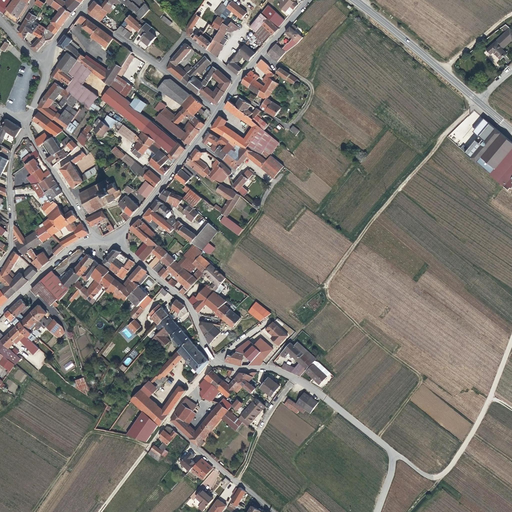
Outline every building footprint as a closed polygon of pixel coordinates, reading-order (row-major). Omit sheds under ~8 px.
[(0,0),(0,4),(8,10),(14,0),(0,0)] [(14,0),(8,10),(19,17),(29,3),(24,0),(14,0)] [(72,13),(76,7),(66,2),(62,0),(54,0),(55,1),(64,7),(72,13)] [(105,0),(106,0),(104,3),(101,6),(108,11),(109,13),(113,8),(111,7),(113,4),(107,0),(105,0)] [(224,23),(226,20),(220,17),(215,13),(208,9),(214,0),(204,0),(195,14),(199,17),(219,30),(224,23)] [(297,4),(292,0),(280,0),(279,1),(282,3),(279,6),(285,11),(290,6),(294,9),(297,4)] [(52,5),(60,11),(64,7),(55,1),(52,5)] [(101,6),(94,1),(89,8),(89,13),(99,21),(108,11),(101,6)] [(232,10),(242,18),(247,12),(232,1),(227,7),(232,10)] [(136,13),(140,9),(132,2),(131,2),(128,7),(136,13)] [(145,3),(140,9),(136,13),(140,17),(141,18),(150,9),(145,3)] [(218,9),(223,13),(227,7),(222,3),(218,9)] [(249,26),(256,32),(262,25),(268,19),(278,27),(285,20),(269,5),(249,26)] [(55,24),(60,29),(72,13),(64,7),(60,11),(52,22),(55,24)] [(227,16),(232,10),(227,7),(223,13),(225,14),(227,16)] [(19,17),(8,10),(5,14),(17,22),(19,17)] [(31,12),(27,18),(34,22),(35,21),(38,16),(31,12)] [(15,24),(17,22),(5,14),(4,16),(15,24)] [(195,14),(186,27),(192,29),(199,17),(195,14)] [(80,25),(83,26),(88,19),(86,17),(82,15),(81,16),(77,22),(81,23),(80,25)] [(128,22),(133,26),(137,20),(130,15),(126,20),(128,22)] [(164,16),(161,19),(169,25),(172,22),(164,16)] [(141,18),(140,17),(137,20),(133,26),(140,31),(147,23),(141,18)] [(30,31),(34,22),(27,18),(18,32),(24,39),(30,31)] [(83,27),(93,34),(98,27),(88,19),(83,26),(83,27)] [(262,25),(272,34),(273,35),(279,28),(278,27),(268,19),(262,25)] [(231,28),(229,31),(236,29),(238,27),(231,21),(230,23),(226,20),(224,23),(231,28)] [(41,25),(35,21),(34,22),(30,31),(35,34),(41,25)] [(152,27),(147,23),(140,31),(139,32),(144,36),(149,30),(152,27)] [(231,28),(224,23),(219,30),(216,36),(214,39),(219,42),(224,45),(228,39),(223,36),(227,31),(229,31),(231,28)] [(55,34),(60,29),(55,24),(51,28),(50,30),(55,34)] [(209,25),(207,24),(201,32),(203,34),(204,32),(209,25)] [(285,32),(292,38),(297,32),(295,30),(297,28),(293,24),(285,32)] [(35,34),(40,38),(43,40),(45,35),(46,28),(41,25),(35,34)] [(125,36),(129,31),(124,27),(121,25),(118,30),(125,36)] [(272,34),(262,25),(256,32),(254,34),(264,43),(272,34)] [(93,34),(92,35),(107,47),(113,38),(98,27),(93,34)] [(52,40),(55,34),(50,30),(46,28),(45,35),(43,40),(45,42),(47,40),(52,40)] [(156,37),(149,30),(144,36),(142,38),(146,41),(145,42),(149,46),(156,37)] [(211,38),(204,32),(203,34),(205,35),(204,36),(209,40),(211,38)] [(297,32),(292,38),(297,43),(303,37),(297,32)] [(72,41),(73,39),(65,34),(58,45),(65,49),(69,45),(72,41)] [(219,42),(214,39),(212,42),(209,40),(204,36),(205,35),(203,34),(200,38),(196,35),(194,39),(211,53),(219,42)] [(502,50),(511,42),(504,35),(495,42),(496,42),(502,50)] [(45,42),(43,40),(40,38),(32,47),(37,51),(45,42)] [(297,43),(292,38),(288,43),(292,47),(297,43)] [(1,49),(5,51),(9,44),(5,41),(1,49)] [(80,47),(72,41),(69,45),(77,51),(80,47)] [(224,45),(219,42),(211,53),(216,56),(224,45)] [(287,42),(282,49),(285,52),(292,47),(288,43),(287,42)] [(506,55),(502,50),(496,42),(487,50),(491,55),(494,52),(500,60),(506,55)] [(192,48),(185,43),(171,60),(177,65),(192,48)] [(282,49),(276,43),(267,53),(269,56),(277,61),(285,52),(282,49)] [(85,57),(77,51),(69,45),(65,49),(69,52),(93,71),(102,79),(107,72),(85,57)] [(242,54),(249,60),(255,53),(244,45),(239,51),(242,54)] [(124,46),(108,70),(107,72),(102,79),(110,85),(117,75),(131,54),(132,52),(124,46)] [(239,51),(232,60),(235,63),(242,54),(239,51)] [(69,52),(59,66),(75,78),(69,86),(66,90),(69,92),(72,94),(74,96),(83,84),(93,71),(69,52)] [(134,56),(131,54),(117,75),(121,77),(134,56)] [(87,55),(85,57),(107,72),(108,70),(87,55)] [(205,55),(192,68),(198,74),(211,62),(205,55)] [(262,59),(257,65),(260,68),(266,62),(262,59)] [(183,70),(177,65),(171,60),(167,68),(181,80),(187,73),(183,70)] [(237,74),(242,68),(235,63),(232,60),(227,65),(237,74)] [(270,67),(266,62),(260,68),(267,74),(269,73),(267,71),(270,67)] [(64,82),(69,86),(75,78),(59,66),(52,76),(63,84),(64,82)] [(214,66),(202,82),(204,84),(200,92),(214,103),(218,103),(231,82),(214,66)] [(280,67),(277,72),(292,84),(294,86),(299,80),(280,67)] [(192,68),(191,69),(187,73),(181,80),(187,85),(193,79),(191,78),(193,75),(195,74),(196,75),(196,76),(198,74),(192,68)] [(256,81),(259,77),(250,70),(242,82),(250,88),(256,81)] [(278,77),(271,70),(269,73),(267,74),(263,80),(266,83),(264,86),(272,91),(279,83),(275,81),(278,77)] [(133,86),(121,77),(117,75),(110,85),(121,92),(120,93),(125,97),(133,86)] [(61,86),(63,84),(52,76),(51,78),(56,82),(61,86)] [(202,82),(195,76),(193,79),(187,85),(198,95),(200,92),(204,84),(202,82)] [(164,79),(158,89),(182,104),(186,99),(190,94),(170,78),(164,79)] [(264,86),(256,81),(250,88),(266,99),(267,97),(268,98),(272,91),(264,86)] [(55,101),(60,93),(64,88),(61,86),(56,82),(47,95),(55,101)] [(98,96),(83,84),(74,96),(78,99),(89,108),(95,101),(98,96)] [(140,112),(131,105),(132,103),(111,86),(101,98),(143,131),(144,129),(146,128),(152,121),(140,112)] [(237,91),(248,98),(251,94),(239,86),(237,91)] [(60,93),(65,97),(69,92),(66,90),(64,88),(60,93)] [(191,93),(190,94),(186,99),(198,110),(200,108),(202,104),(191,93)] [(73,105),(78,99),(74,96),(72,94),(68,99),(67,101),(73,105)] [(52,104),(55,101),(47,95),(44,98),(52,104)] [(137,96),(132,103),(131,105),(140,112),(147,103),(137,96)] [(67,101),(68,99),(65,97),(59,104),(63,107),(67,101)] [(236,101),(233,104),(245,114),(247,112),(249,110),(248,109),(251,104),(241,97),(238,102),(236,101)] [(261,107),(266,110),(272,101),(268,98),(267,97),(266,99),(261,107)] [(58,111),(52,104),(44,98),(39,108),(54,119),(58,112),(58,111)] [(194,115),(198,110),(186,99),(182,104),(185,107),(181,111),(186,115),(190,119),(194,115)] [(98,105),(95,101),(89,108),(93,112),(98,105)] [(155,108),(161,113),(165,108),(166,108),(167,106),(160,101),(155,108)] [(225,107),(253,126),(256,122),(253,120),(249,117),(245,114),(233,104),(229,101),(225,107)] [(275,116),(281,106),(272,101),(266,110),(275,116)] [(68,107),(62,116),(71,122),(77,112),(72,109),(69,107),(68,107)] [(165,108),(161,113),(172,121),(176,116),(166,108),(165,108)] [(250,115),(249,117),(253,120),(257,115),(261,111),(257,108),(252,113),(250,115)] [(177,124),(186,115),(181,111),(180,110),(176,116),(172,121),(177,125),(177,124)] [(46,129),(52,121),(39,112),(33,119),(46,129)] [(62,116),(58,112),(54,119),(67,128),(71,122),(62,116)] [(156,117),(167,126),(172,121),(161,113),(156,117)] [(511,141),(502,133),(496,128),(483,116),(471,113),(448,135),(471,157),(477,162),(491,174),(508,189),(511,184),(511,141)] [(112,128),(114,124),(116,120),(108,115),(104,122),(110,127),(111,128),(112,128)] [(204,124),(194,115),(190,119),(189,121),(199,130),(204,124)] [(268,124),(257,115),(253,120),(256,122),(264,130),(268,124)] [(211,128),(223,135),(228,128),(224,125),(226,121),(219,116),(211,128)] [(17,137),(22,128),(7,119),(1,128),(2,128),(5,130),(13,135),(17,137)] [(114,124),(121,128),(124,124),(116,120),(114,124)] [(52,121),(46,129),(49,131),(55,136),(56,136),(63,130),(52,121)] [(103,137),(105,133),(110,127),(104,122),(103,121),(95,130),(103,137)] [(152,121),(146,128),(148,130),(147,131),(144,129),(143,131),(154,140),(161,146),(169,153),(178,142),(153,122),(152,121)] [(167,126),(177,134),(181,127),(177,124),(177,125),(172,121),(167,126)] [(197,133),(199,130),(189,121),(186,125),(197,133)] [(74,124),(71,122),(67,128),(73,133),(77,126),(74,124)] [(253,126),(244,139),(249,142),(246,147),(259,154),(264,148),(272,137),(264,130),(256,122),(253,126)] [(88,124),(84,130),(88,133),(93,127),(88,124)] [(132,141),(134,138),(136,133),(134,131),(124,124),(121,128),(119,131),(132,141)] [(189,144),(197,133),(186,125),(183,129),(181,127),(177,134),(189,144)] [(293,125),(290,129),(296,134),(299,130),(293,125)] [(237,144),(246,147),(249,142),(244,139),(228,128),(223,135),(237,144)] [(84,130),(82,132),(90,139),(92,136),(88,133),(84,130)] [(53,137),(55,136),(49,131),(38,139),(36,140),(39,146),(45,142),(53,137)] [(143,131),(139,137),(150,146),(152,144),(154,140),(143,131)] [(90,139),(82,132),(78,139),(85,146),(90,139)] [(206,144),(209,140),(213,135),(209,132),(204,138),(203,142),(206,144)] [(10,141),(5,138),(0,134),(0,144),(4,147),(9,150),(11,152),(14,144),(10,141)] [(209,140),(215,144),(216,144),(219,140),(220,139),(213,135),(209,140)] [(220,139),(219,140),(223,143),(220,146),(230,153),(237,144),(223,135),(220,139)] [(62,142),(66,146),(68,144),(73,140),(69,136),(62,142)] [(57,142),(53,137),(45,142),(54,155),(54,154),(62,150),(59,145),(57,142)] [(146,151),(150,146),(139,137),(137,141),(139,142),(135,146),(143,154),(146,151)] [(272,137),(264,148),(272,155),(280,143),(272,137)] [(74,140),(73,140),(68,144),(74,150),(78,146),(73,141),(74,140)] [(159,149),(161,146),(154,140),(152,144),(159,149)] [(215,152),(220,146),(223,143),(219,140),(216,144),(215,144),(211,148),(215,152)] [(185,149),(178,142),(169,153),(177,159),(185,149)] [(160,162),(166,156),(159,149),(152,144),(150,146),(146,151),(152,155),(160,162)] [(246,147),(237,144),(230,153),(242,162),(239,155),(246,147)] [(84,151),(78,146),(74,150),(70,153),(69,154),(68,155),(59,161),(62,167),(73,160),(84,151)] [(141,157),(143,154),(135,146),(131,150),(140,158),(141,157)] [(230,153),(220,146),(215,152),(225,159),(230,153)] [(122,160),(122,159),(125,154),(116,147),(112,151),(122,160)] [(254,160),(259,154),(246,147),(239,155),(242,162),(247,156),(254,160)] [(192,154),(198,159),(202,153),(196,148),(192,154)] [(31,153),(35,158),(36,159),(40,156),(39,154),(36,149),(31,153)] [(56,157),(59,161),(68,155),(67,153),(63,149),(62,150),(54,154),(56,157)] [(86,154),(84,151),(73,160),(75,163),(86,154)] [(26,165),(35,158),(31,153),(23,160),(26,165)] [(138,172),(139,173),(143,168),(126,153),(125,154),(122,159),(130,165),(136,174),(138,172)] [(177,159),(169,153),(166,156),(169,158),(174,163),(177,159)] [(236,169),(242,162),(230,153),(225,159),(236,169)] [(50,162),(56,157),(54,154),(54,155),(50,156),(47,159),(50,162)] [(207,165),(198,159),(192,154),(187,160),(187,163),(199,173),(207,165)] [(268,160),(259,154),(254,160),(262,168),(268,160)] [(0,174),(1,175),(9,160),(0,155),(0,174)] [(169,158),(166,156),(160,162),(152,155),(149,158),(152,160),(150,162),(164,175),(169,169),(167,167),(165,169),(162,166),(167,161),(169,158)] [(284,165),(272,155),(268,160),(262,168),(274,177),(284,165)] [(39,163),(36,159),(35,158),(26,165),(30,170),(38,164),(39,163)] [(62,167),(61,168),(75,188),(85,181),(82,175),(75,165),(76,164),(75,163),(73,160),(62,167)] [(212,167),(214,168),(220,173),(220,174),(224,178),(228,175),(218,165),(215,162),(211,166),(212,167)] [(221,162),(218,165),(228,175),(231,173),(231,172),(231,171),(228,167),(221,162)] [(44,174),(38,164),(30,170),(33,174),(39,183),(47,178),(44,174)] [(99,164),(95,166),(96,168),(93,170),(95,174),(102,170),(99,164)] [(209,169),(207,165),(199,173),(204,177),(206,176),(207,173),(210,170),(209,169)] [(149,170),(145,166),(143,168),(139,173),(143,177),(149,170)] [(183,167),(175,176),(185,184),(187,182),(189,180),(193,175),(183,167)] [(214,168),(212,171),(223,180),(224,178),(220,174),(220,173),(214,168)] [(92,169),(82,175),(85,181),(95,174),(93,170),(92,169)] [(248,169),(243,174),(249,179),(253,173),(248,169)] [(161,180),(149,170),(143,177),(155,187),(161,180)] [(212,171),(210,170),(207,173),(214,179),(221,183),(223,180),(212,171)] [(243,174),(243,173),(233,184),(238,190),(243,185),(249,179),(243,174)] [(28,178),(33,184),(39,183),(33,174),(28,178)] [(39,183),(46,192),(58,184),(56,182),(55,182),(53,179),(54,178),(52,175),(47,178),(39,183)] [(98,184),(80,193),(83,199),(82,200),(83,200),(84,200),(87,206),(86,207),(87,208),(88,207),(91,213),(109,204),(109,205),(110,204),(110,203),(115,200),(116,201),(117,200),(116,199),(122,194),(122,192),(121,189),(120,189),(119,189),(115,184),(116,183),(115,182),(114,182),(114,183),(112,184),(112,183),(111,183),(110,182),(111,181),(111,180),(110,181),(108,179),(109,178),(108,178),(108,179),(105,180),(104,180),(104,181),(99,183),(98,184)] [(155,187),(147,180),(139,191),(147,197),(155,187)] [(45,204),(50,200),(46,192),(39,183),(33,184),(45,204)] [(58,184),(46,192),(50,200),(52,202),(56,200),(54,198),(63,192),(58,184)] [(128,184),(125,190),(129,193),(133,189),(128,184)] [(217,190),(229,199),(235,190),(225,187),(221,184),(217,190)] [(248,190),(243,185),(238,190),(244,195),(248,190)] [(167,201),(172,192),(165,189),(160,196),(161,197),(167,201)] [(188,193),(184,198),(183,199),(190,203),(194,207),(202,198),(191,189),(188,193)] [(229,199),(224,207),(230,211),(241,195),(235,190),(229,199)] [(183,199),(184,198),(172,192),(167,201),(175,205),(178,206),(183,199)] [(23,194),(14,198),(17,203),(25,199),(23,194)] [(127,195),(119,204),(126,209),(121,214),(127,221),(140,207),(127,195)] [(157,199),(151,207),(156,212),(159,209),(164,204),(164,203),(157,199)] [(50,200),(45,204),(43,207),(48,214),(59,205),(56,200),(52,202),(50,200)] [(195,208),(194,207),(190,203),(183,211),(188,215),(187,216),(193,221),(199,213),(195,209),(195,208)] [(171,210),(164,204),(159,209),(167,216),(171,210)] [(48,214),(50,217),(60,230),(66,226),(71,223),(65,215),(62,209),(59,205),(48,214)] [(151,207),(144,215),(150,222),(153,218),(158,213),(156,212),(151,207)] [(230,211),(224,207),(223,209),(222,212),(225,214),(227,216),(230,211)] [(69,212),(65,215),(71,223),(73,221),(78,218),(72,210),(71,211),(69,212)] [(103,210),(86,218),(92,226),(108,218),(103,210)] [(167,221),(158,213),(153,218),(171,232),(175,228),(173,226),(167,221)] [(176,222),(173,214),(169,218),(167,221),(173,226),(176,222)] [(244,228),(227,216),(225,214),(221,221),(239,235),(244,228)] [(50,217),(44,223),(46,225),(52,235),(53,234),(60,230),(50,217)] [(139,218),(135,223),(142,229),(146,224),(139,218)] [(179,220),(176,222),(173,226),(175,228),(179,232),(185,226),(185,225),(179,220)] [(75,230),(77,233),(80,238),(89,233),(82,222),(80,224),(74,228),(75,230)] [(209,222),(198,235),(193,242),(203,249),(209,242),(219,231),(209,222)] [(130,228),(146,242),(152,247),(157,242),(153,238),(149,235),(142,229),(135,223),(130,228)] [(21,243),(27,244),(24,240),(26,239),(25,238),(18,227),(15,224),(14,233),(19,240),(21,243)] [(152,231),(146,224),(142,229),(149,235),(152,231)] [(46,225),(42,228),(37,231),(43,241),(52,235),(46,225)] [(198,235),(185,226),(179,232),(193,242),(198,235)] [(43,241),(37,231),(26,238),(32,247),(38,243),(39,244),(43,241)] [(77,233),(71,237),(74,242),(80,238),(77,233)] [(52,235),(60,243),(63,241),(60,238),(59,240),(53,234),(52,235)] [(60,243),(61,243),(65,247),(74,242),(71,237),(63,241),(60,243)] [(26,238),(25,238),(26,239),(24,240),(27,244),(30,250),(33,248),(32,247),(26,238)] [(0,240),(0,246),(7,251),(8,246),(0,240)] [(21,243),(19,240),(15,243),(24,254),(30,250),(27,244),(21,243)] [(155,249),(152,247),(146,242),(136,253),(145,261),(153,251),(155,249)] [(216,247),(209,242),(203,249),(210,254),(216,247)] [(65,247),(61,243),(52,250),(56,255),(65,247)] [(153,251),(158,255),(161,258),(168,251),(159,244),(155,249),(153,251)] [(185,255),(190,260),(193,263),(201,254),(203,252),(194,244),(185,255)] [(38,256),(33,248),(30,250),(37,259),(39,257),(38,256)] [(106,258),(112,264),(116,258),(121,252),(122,251),(114,249),(106,258)] [(12,255),(10,258),(17,262),(20,255),(15,251),(12,255)] [(38,256),(39,257),(45,265),(50,260),(43,251),(38,256)] [(161,258),(159,261),(161,264),(164,261),(170,254),(168,251),(161,258)] [(88,253),(75,269),(81,276),(82,275),(96,260),(88,253)] [(172,256),(170,254),(164,261),(170,266),(175,260),(172,256)] [(200,268),(204,272),(211,264),(210,262),(209,262),(201,254),(193,263),(196,265),(200,268)] [(149,264),(153,268),(159,261),(161,258),(158,255),(149,264)] [(185,255),(179,262),(184,267),(190,260),(185,255)] [(40,269),(45,265),(39,257),(37,259),(32,262),(40,269)] [(17,262),(10,258),(1,273),(6,278),(11,271),(17,262)] [(112,264),(106,258),(104,261),(110,267),(112,264)] [(119,275),(125,267),(126,266),(116,258),(112,264),(110,267),(119,275)] [(126,266),(125,267),(128,270),(134,262),(131,259),(126,266)] [(100,264),(96,260),(82,275),(88,280),(92,275),(100,264)] [(171,273),(185,285),(189,289),(198,280),(197,279),(193,276),(190,272),(184,267),(179,262),(175,260),(170,266),(167,269),(171,273)] [(184,267),(190,272),(196,265),(193,263),(190,260),(184,267)] [(157,271),(163,265),(161,264),(159,261),(153,268),(157,271)] [(110,271),(100,264),(92,275),(96,279),(88,290),(84,286),(80,283),(80,281),(78,279),(73,286),(76,289),(74,291),(68,299),(71,302),(74,298),(78,293),(81,295),(86,299),(90,295),(93,298),(103,286),(106,288),(116,278),(109,272),(110,271)] [(204,272),(215,282),(222,273),(211,264),(204,272)] [(130,277),(133,280),(139,286),(140,284),(149,275),(146,272),(147,271),(140,265),(130,277)] [(32,266),(23,274),(29,280),(37,272),(37,271),(32,266)] [(123,278),(128,270),(125,267),(119,275),(123,278)] [(165,279),(171,273),(167,269),(165,267),(159,273),(165,279)] [(73,268),(62,280),(71,289),(73,286),(78,279),(81,276),(75,269),(73,268)] [(197,279),(204,272),(200,268),(193,276),(197,279)] [(71,289),(62,280),(52,270),(42,281),(59,298),(60,299),(71,289)] [(29,280),(23,274),(21,272),(16,277),(11,271),(6,278),(10,282),(18,290),(29,280)] [(0,274),(0,278),(3,282),(7,285),(10,282),(6,278),(1,273),(0,274)] [(211,286),(215,290),(221,283),(226,277),(222,273),(215,282),(211,286)] [(130,277),(124,284),(127,287),(133,280),(130,277)] [(150,287),(155,282),(151,277),(146,282),(150,287)] [(174,286),(177,282),(172,277),(168,281),(174,286)] [(106,288),(101,295),(106,298),(110,292),(116,297),(117,296),(120,299),(122,296),(126,299),(129,296),(139,286),(133,280),(127,287),(124,284),(116,278),(106,288)] [(42,281),(32,289),(37,295),(40,293),(53,307),(55,305),(53,304),(56,301),(59,298),(42,281)] [(7,285),(2,290),(9,298),(18,290),(10,282),(7,285)] [(215,290),(213,293),(214,294),(217,296),(219,294),(225,286),(221,283),(215,290)] [(150,293),(140,284),(139,286),(148,295),(150,293)] [(184,294),(189,289),(185,285),(180,291),(184,294)] [(148,295),(139,286),(129,296),(138,305),(148,295)] [(199,312),(207,303),(214,294),(213,293),(206,286),(198,295),(197,297),(194,295),(189,300),(199,312)] [(165,295),(168,291),(163,287),(160,291),(165,295)] [(0,289),(0,301),(2,304),(9,298),(2,290),(0,289)] [(207,303),(217,311),(224,304),(227,301),(219,294),(217,296),(214,294),(207,303)] [(106,298),(101,295),(96,301),(103,307),(109,300),(106,298)] [(153,299),(148,295),(138,305),(143,309),(153,299)] [(21,299),(9,310),(17,318),(29,307),(21,299)] [(185,305),(177,299),(172,307),(177,310),(179,313),(186,306),(185,305)] [(227,301),(224,304),(233,311),(237,307),(233,303),(232,304),(227,301)] [(271,313),(256,301),(249,311),(261,320),(271,313)] [(48,313),(46,311),(40,304),(32,312),(39,319),(40,320),(44,316),(48,313)] [(153,318),(164,308),(160,304),(149,314),(153,318)] [(216,312),(234,326),(241,317),(233,311),(224,304),(217,311),(216,312)] [(135,319),(143,309),(138,305),(130,314),(135,319)] [(167,305),(164,308),(169,313),(170,312),(172,311),(167,305)] [(188,311),(186,306),(179,313),(177,315),(180,318),(188,311)] [(169,313),(164,308),(153,318),(159,323),(159,324),(170,314),(169,313)] [(13,322),(17,318),(9,310),(5,314),(13,322)] [(32,312),(22,322),(29,329),(39,319),(32,312)] [(166,326),(174,319),(170,314),(159,324),(159,323),(156,325),(161,330),(166,326)] [(47,326),(54,320),(51,317),(48,320),(44,316),(40,320),(47,326)] [(55,319),(54,320),(47,326),(60,338),(65,332),(63,326),(55,319)] [(142,326),(135,319),(129,325),(135,332),(142,326)] [(170,332),(172,335),(181,327),(174,319),(166,326),(166,327),(170,332)] [(17,326),(26,334),(28,336),(32,333),(29,329),(22,322),(22,321),(17,326)] [(200,325),(205,335),(214,323),(201,321),(200,325)] [(279,344),(287,335),(273,322),(267,329),(271,333),(269,335),(279,344)] [(220,331),(214,323),(205,335),(209,344),(220,331)] [(17,343),(21,340),(26,334),(17,326),(9,334),(16,341),(17,343)] [(168,335),(170,332),(166,327),(166,326),(161,330),(167,336),(168,335)] [(181,327),(172,335),(182,346),(190,338),(181,327)] [(155,337),(162,343),(165,346),(171,340),(168,337),(169,336),(168,335),(167,336),(161,330),(155,337)] [(10,347),(16,341),(9,334),(6,337),(2,340),(10,347)] [(26,334),(21,340),(30,349),(35,343),(28,336),(26,334)] [(173,341),(180,349),(182,346),(172,335),(170,336),(173,340),(173,341)] [(0,337),(0,349),(5,354),(16,364),(21,358),(17,354),(13,350),(10,347),(2,340),(0,337)] [(197,346),(190,338),(182,346),(180,349),(179,350),(184,356),(185,357),(197,346)] [(261,338),(255,345),(263,352),(258,357),(262,361),(273,348),(261,338)] [(236,349),(237,350),(245,354),(255,345),(249,339),(236,349)] [(285,357),(290,352),(300,361),(295,367),(291,366),(284,362),(282,368),(298,374),(300,376),(306,370),(313,362),(316,358),(298,341),(294,345),(291,342),(281,353),(285,357)] [(255,345),(245,354),(253,362),(258,357),(263,352),(255,345)] [(201,351),(197,346),(185,357),(189,362),(201,351)] [(165,376),(184,356),(179,350),(159,370),(164,375),(165,376)] [(225,361),(242,365),(245,354),(237,350),(232,355),(229,353),(225,361)] [(201,351),(189,362),(198,371),(200,373),(209,362),(209,360),(201,351)] [(5,354),(0,360),(0,362),(11,370),(16,364),(5,354)] [(262,361),(258,357),(253,362),(250,365),(259,365),(263,361),(262,361)] [(67,371),(74,365),(71,360),(63,366),(67,371)] [(327,376),(313,362),(306,370),(320,384),(327,376)] [(161,379),(164,375),(159,370),(150,380),(153,383),(158,376),(161,379)] [(228,397),(235,389),(238,386),(241,383),(235,378),(229,384),(212,370),(206,377),(221,391),(228,397)] [(254,376),(248,373),(240,372),(235,378),(241,383),(243,385),(245,387),(249,382),(252,379),(254,376)] [(213,400),(221,391),(206,377),(199,385),(203,388),(200,392),(203,397),(204,397),(213,400)] [(262,387),(272,395),(280,385),(270,377),(262,387)] [(86,393),(90,389),(85,378),(76,380),(79,390),(86,393)] [(150,380),(142,389),(149,397),(158,388),(153,383),(150,380)] [(256,388),(253,385),(249,382),(245,387),(251,393),(256,388)] [(180,385),(163,409),(169,414),(186,390),(180,385)] [(132,399),(144,410),(159,424),(160,425),(169,414),(163,409),(149,397),(142,389),(132,399)] [(305,409),(310,413),(318,402),(304,392),(296,403),(305,409)] [(186,397),(183,402),(193,409),(194,410),(197,404),(186,397)] [(257,397),(242,413),(252,422),(258,415),(256,414),(262,407),(263,409),(266,405),(257,397)] [(224,398),(220,402),(229,409),(232,405),(224,398)] [(303,413),(305,409),(296,403),(289,398),(285,404),(297,412),(299,410),(303,413)] [(176,412),(185,420),(193,409),(183,402),(176,412)] [(218,406),(197,431),(190,438),(199,445),(203,440),(222,417),(229,409),(220,402),(218,406)] [(197,413),(194,410),(193,409),(185,420),(189,423),(197,413)] [(239,417),(229,409),(222,417),(236,428),(243,421),(239,417)] [(147,440),(159,424),(144,410),(127,434),(147,440)] [(189,423),(185,420),(176,412),(171,420),(187,435),(193,428),(189,423)] [(242,413),(239,417),(243,421),(248,426),(252,422),(242,413)] [(165,429),(170,434),(174,429),(171,427),(167,426),(165,429)] [(197,431),(193,428),(187,435),(190,438),(197,431)] [(170,434),(165,429),(160,438),(164,442),(168,445),(174,437),(170,434)] [(165,448),(168,445),(164,442),(159,447),(155,444),(152,448),(153,449),(161,455),(166,449),(166,448),(165,448)] [(161,458),(162,456),(161,455),(153,449),(151,451),(161,458)] [(190,470),(192,468),(197,463),(192,458),(195,455),(191,451),(181,462),(190,470)] [(197,463),(192,468),(200,476),(204,472),(203,471),(205,469),(206,469),(210,465),(202,457),(197,463)] [(213,468),(210,465),(206,469),(205,469),(203,471),(204,472),(200,476),(203,479),(213,468)] [(222,485),(226,488),(231,481),(226,477),(222,482),(223,483),(222,485)] [(232,501),(237,504),(238,503),(246,491),(241,486),(239,489),(235,495),(232,501)] [(203,510),(214,498),(203,488),(196,496),(203,502),(199,507),(203,510)] [(209,511),(221,511),(226,505),(219,500),(209,511)] [(240,511),(244,507),(241,505),(238,503),(237,504),(232,501),(225,511),(240,511)]
